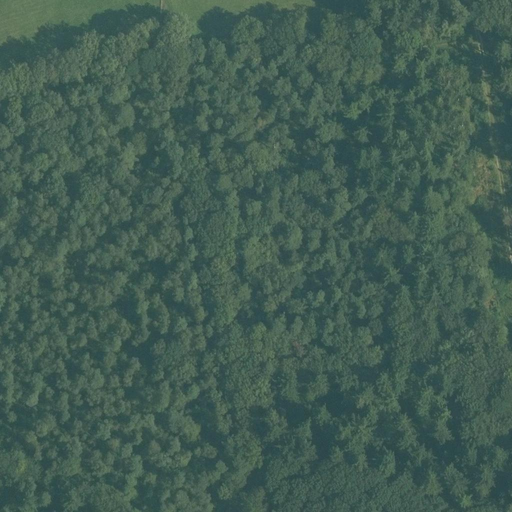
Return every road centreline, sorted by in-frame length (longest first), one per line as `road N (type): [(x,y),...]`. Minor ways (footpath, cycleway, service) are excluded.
road 1 (track): [(511,45),(178,44),(147,50),(118,73),(59,96),(0,111)]
road 2 (track): [(178,44),(270,460)]
road 3 (track): [(511,255),(468,0)]
road 4 (track): [(357,511),(366,459),(390,407),(409,394),(511,382)]
